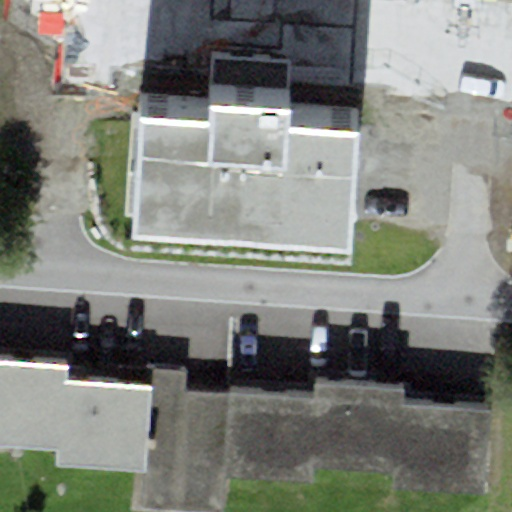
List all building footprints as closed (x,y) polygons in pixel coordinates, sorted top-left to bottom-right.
[(209,109),(208,125),(142,120),(133,240),(350,255),(359,135),(287,130),(288,113),(209,109)] [(0,446),(17,447),(21,365),(0,364),(0,446)] [(63,368),(21,365),(17,447),(59,450),(62,384),(63,368)] [(184,372),(154,370),(153,387),(149,471),(134,470),(131,511),(221,511),(229,479),(234,396),(184,393),(184,372)] [(108,385),(62,384),(59,450),(59,467),(105,469),(134,470),(149,471),(153,387),(108,385)] [(402,391),(315,386),(314,401),(310,468),(398,473),(401,407),(402,391)] [(268,482),(273,398),(234,396),(229,479),(268,482)] [(310,468),(314,401),(273,398),(268,482),(309,484),(310,468)] [(447,408),(401,407),(398,473),(397,490),(443,492),(447,408)] [(491,410),(447,408),(443,492),(488,494),(491,410)]
